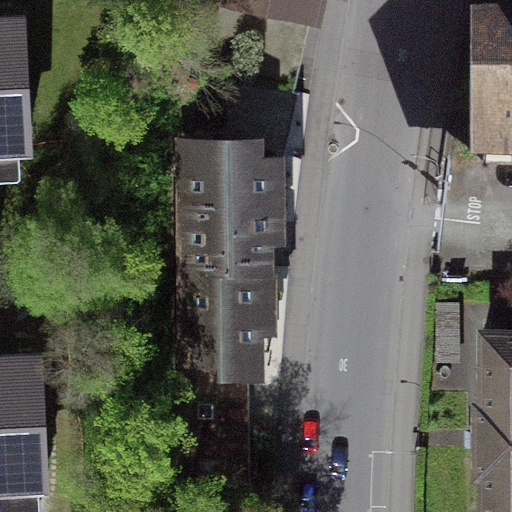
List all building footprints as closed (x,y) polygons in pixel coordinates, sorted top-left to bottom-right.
[(248,0),(248,2),(276,8),(277,2),(313,9),(315,0),(248,0)] [(0,144),(23,144),(16,21),(0,21),(0,144)] [(511,40),(484,40),(484,161),(511,161),(511,40)] [(249,370),(256,370),(255,323),(261,323),(261,269),(267,269),(266,233),(273,233),(272,198),(278,198),(278,170),(278,160),(283,160),(299,93),(246,83),(227,84),(227,140),(184,140),(186,344),(190,344),(221,343),(221,370),(249,370)] [(436,361),(459,361),(459,299),(436,299),(436,361)] [(483,471),(483,511),(511,511),(511,331),(483,332),(483,404),(478,404),(478,437),(478,471),(483,471)] [(249,384),(249,370),(221,370),(221,343),(190,344),(190,385),(188,385),(175,481),(189,489),(250,484),(249,384)] [(0,480),(40,479),(34,356),(0,357),(0,480)]
